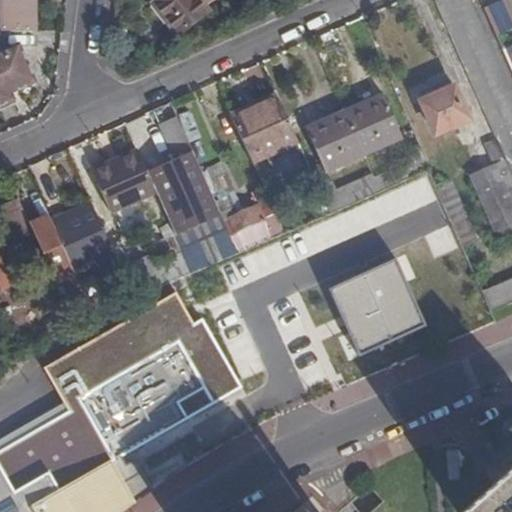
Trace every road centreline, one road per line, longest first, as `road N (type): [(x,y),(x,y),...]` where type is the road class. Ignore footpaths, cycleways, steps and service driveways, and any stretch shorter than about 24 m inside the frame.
road 1 (residential): [(196,511),(286,457),(511,362)]
road 2 (residential): [(94,111),(345,0)]
